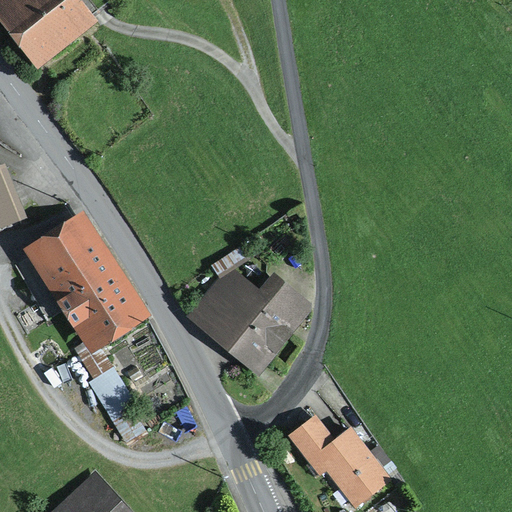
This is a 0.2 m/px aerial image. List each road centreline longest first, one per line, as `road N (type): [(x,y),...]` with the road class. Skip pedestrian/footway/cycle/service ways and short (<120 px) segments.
road 1 (unclassified): [(277,0),(313,216),(315,321),(285,387),(225,431)]
road 2 (tertiary): [(225,431),(145,285),(0,73)]
